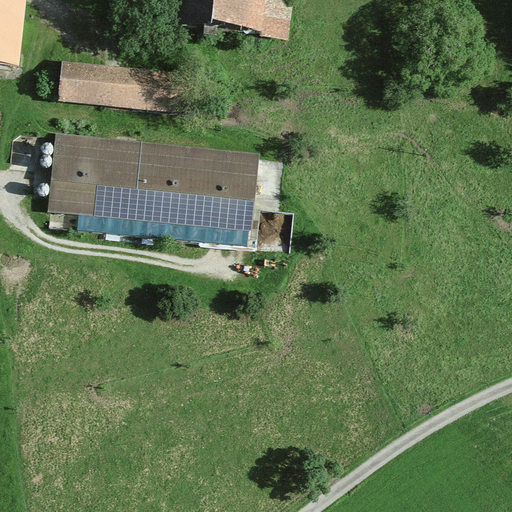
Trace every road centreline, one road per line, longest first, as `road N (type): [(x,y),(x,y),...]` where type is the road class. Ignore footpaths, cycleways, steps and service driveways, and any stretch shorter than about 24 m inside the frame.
road 1 (track): [(0,195),(48,241),(233,270)]
road 2 (unclassified): [(511,385),(415,435),(311,511)]
